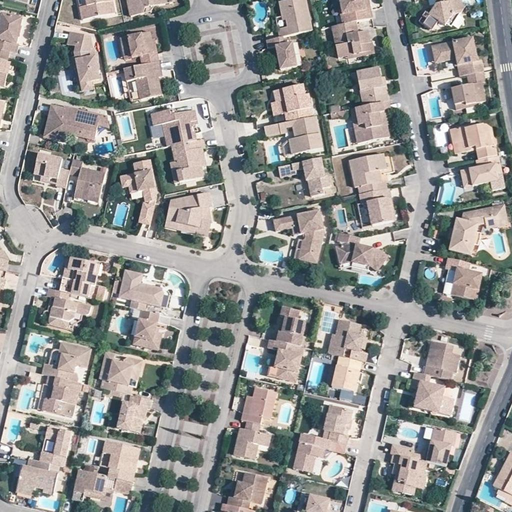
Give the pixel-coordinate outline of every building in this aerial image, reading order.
[(86,0),(88,9),(81,11),(84,22),(116,16),(112,0),(86,0)] [(129,0),(133,17),(145,15),(148,10),(153,13),(155,8),(166,6),(164,1),(163,0),(129,0)] [(287,0),(279,2),(281,15),(286,15),(287,19),(289,26),(278,28),(281,37),(283,37),(312,31),(304,0),(287,0)] [(365,10),(363,1),(362,0),(336,0),(340,15),(338,16),(340,25),(355,22),(370,19),(368,9),(365,10)] [(438,0),(439,2),(436,6),(428,15),(424,12),(418,21),(428,29),(433,28),(436,23),(442,26),(444,26),(454,13),(458,16),(465,7),(458,1),(458,0),(438,0)] [(19,30),(21,26),(22,18),(2,13),(0,23),(0,48),(9,50),(16,52),(18,43),(17,43),(18,35),(17,34),(18,30),(19,30)] [(449,29),(458,16),(454,13),(444,26),(449,29)] [(355,22),(340,25),(333,27),(339,56),(348,55),(371,50),(369,41),(371,41),(368,30),(363,31),(363,35),(358,36),(357,32),(355,22)] [(95,38),(73,33),(70,45),(79,47),(78,51),(80,56),(82,69),(84,83),(95,81),(103,79),(98,58),(94,58),(93,52),(94,47),(97,48),(95,38)] [(154,45),(153,40),(152,33),(129,37),(134,58),(142,56),(144,65),(161,62),(158,44),(154,45)] [(276,46),(278,52),(280,52),(281,57),(279,57),(282,69),(298,66),(293,43),(285,44),(283,37),(281,37),(268,40),(270,47),(276,46)] [(470,40),(461,41),(463,49),(472,47),(470,40)] [(372,41),(371,41),(369,41),(371,50),(348,55),(349,58),(375,53),(372,41)] [(461,41),(434,46),(438,63),(453,59),(459,58),(461,65),(456,66),(458,78),(466,76),(482,73),(480,61),(475,62),(472,47),(463,49),(461,41)] [(438,63),(434,46),(429,47),(433,64),(438,63)] [(7,61),(9,50),(0,48),(0,83),(6,84),(8,72),(4,72),(7,61)] [(459,58),(453,59),(453,66),(456,66),(461,65),(459,58)] [(161,62),(144,65),(128,69),(130,81),(138,79),(143,99),(163,94),(160,77),(159,75),(157,75),(156,72),(163,71),(161,62)] [(382,85),(380,77),(378,70),(357,74),(364,107),(388,102),(385,85),(382,85)] [(482,73),(466,76),(468,84),(465,85),(465,88),(462,89),(461,85),(450,88),(452,98),(455,110),(466,107),(466,105),(476,103),(485,101),(481,83),(484,83),(482,73)] [(95,81),(84,83),(86,92),(97,89),(95,81)] [(279,90),(282,101),(288,100),(291,112),(288,113),(289,122),(315,117),(310,94),(307,94),(305,84),(279,90)] [(288,100),(282,101),(278,102),(274,102),(276,115),(288,113),(291,112),(288,100)] [(388,102),(364,107),(355,109),(358,122),(356,123),(358,131),(362,130),(364,142),(389,137),(387,125),(383,126),(382,122),(385,121),(384,113),(388,112),(390,112),(388,102)] [(67,108),(56,105),(53,117),(48,137),(72,142),(74,134),(84,137),(88,133),(99,136),(101,124),(104,114),(79,108),(73,112),(70,108),(67,108)] [(355,109),(351,110),(353,116),(358,143),(364,142),(362,130),(358,131),(356,123),(358,122),(355,109)] [(193,122),(199,120),(197,111),(177,114),(176,110),(154,114),(157,126),(165,125),(169,146),(174,146),(199,140),(197,131),(195,131),(194,126),(193,122)] [(351,110),(332,114),(333,120),(353,116),(351,110)] [(111,115),(104,114),(101,124),(113,127),(111,115)] [(318,117),(315,117),(289,122),(267,126),(269,135),(290,131),(290,126),(295,125),(297,131),(300,131),(301,137),(298,138),(292,139),(295,154),(324,148),(318,117)] [(485,125),(478,127),(480,135),(491,133),(491,130),(485,125)] [(462,153),(471,152),(472,148),(475,147),(476,151),(478,160),(496,157),(494,146),(496,145),(495,140),(492,139),(491,133),(480,135),(478,127),(463,130),(463,128),(449,131),(451,139),(460,142),(462,153)] [(205,139),(199,140),(174,146),(177,161),(180,160),(181,170),(179,170),(181,181),(205,176),(203,167),(201,167),(200,163),(203,163),(200,150),(205,149),(207,148),(205,139)] [(460,142),(451,139),(454,155),(462,153),(460,142)] [(208,166),(205,149),(200,150),(203,163),(200,163),(201,167),(203,167),(208,166)] [(72,173),(73,169),(64,166),(65,157),(42,152),(37,173),(44,175),(53,176),(61,178),(59,184),(69,186),(72,173)] [(376,172),(380,172),(386,170),(383,154),(351,161),(356,187),(360,186),(362,194),(387,189),(385,181),(381,182),(378,182),(376,172)] [(499,156),(496,157),(478,160),(476,161),(478,168),(461,171),(463,184),(473,182),(473,186),(490,183),(492,191),(505,188),(499,156)] [(87,160),(76,157),(73,169),(72,173),(82,175),(82,177),(85,178),(84,183),(81,182),(78,192),(103,199),(109,171),(85,165),(87,160)] [(323,159),(280,167),(282,178),(299,175),(298,171),(305,169),(306,175),(310,174),(311,180),(310,181),(313,197),(325,195),(324,188),(332,187),(329,175),(326,176),(323,159)] [(180,160),(177,161),(172,162),(176,182),(181,181),(179,170),(181,170),(180,160)] [(153,178),(156,176),(153,161),(137,163),(139,175),(123,177),(125,189),(131,188),(132,191),(139,190),(140,194),(145,194),(149,193),(150,196),(152,196),(153,199),(147,200),(147,202),(146,202),(141,222),(153,224),(159,197),(157,195),(160,194),(158,182),(153,183),(153,178)] [(405,177),(406,184),(416,182),(415,175),(405,177)] [(390,199),(388,189),(387,189),(362,194),(358,195),(360,205),(366,204),(371,227),(392,223),(388,199),(390,199)] [(103,199),(78,192),(78,196),(102,202),(103,199)] [(211,233),(213,221),(209,220),(207,211),(211,210),(211,207),(214,206),(211,193),(198,195),(194,200),(190,197),(173,200),(168,223),(179,226),(180,223),(200,227),(200,230),(211,233)] [(456,231),(453,242),(451,251),(472,255),(474,244),(476,245),(478,243),(480,235),(478,233),(477,233),(479,223),(485,223),(486,224),(489,224),(490,224),(491,224),(493,224),(494,224),(495,223),(496,222),(497,222),(498,223),(499,224),(507,222),(505,210),(489,213),(488,210),(465,214),(463,222),(459,221),(456,231)] [(278,231),(294,228),(301,226),(302,234),(304,234),(307,233),(308,236),(305,238),(305,239),(304,241),(303,243),(302,247),(303,249),(304,250),(305,251),(303,260),(318,263),(326,230),(322,211),(275,220),(278,231)] [(179,226),(168,223),(167,227),(210,237),(211,233),(200,230),(200,227),(180,223),(179,226)] [(301,226),(294,228),(295,235),(302,234),(301,226)] [(361,238),(341,233),(339,242),(342,242),(342,246),(338,247),(344,266),(352,263),(372,268),(376,270),(380,272),(390,257),(382,252),(360,246),(361,238)] [(303,243),(304,241),(299,240),(295,258),(303,260),(305,251),(304,250),(303,249),(302,247),(303,243)] [(3,248),(0,249),(0,267),(6,269),(9,258),(3,248)] [(74,257),(71,269),(76,270),(81,271),(79,280),(74,278),(65,276),(62,290),(70,292),(91,296),(92,290),(95,291),(99,273),(97,273),(99,263),(74,257)] [(471,264),(449,259),(446,269),(457,272),(451,295),(476,301),(483,275),(469,272),(471,264)] [(372,268),(352,263),(351,268),(371,272),(372,268)] [(132,299),(131,306),(143,309),(145,310),(147,302),(161,305),(164,293),(160,287),(141,283),(143,274),(126,269),(119,296),(132,299)] [(99,286),(96,298),(104,299),(106,287),(99,286)] [(62,290),(51,287),(49,294),(56,296),(54,304),(53,304),(50,314),(50,316),(51,317),(52,318),(54,320),(67,323),(69,323),(70,323),(70,321),(71,320),(71,319),(72,318),(73,317),(74,317),(75,317),(77,310),(85,312),(88,313),(90,313),(91,311),(91,309),(92,307),(92,304),(69,299),(70,292),(62,290)] [(286,318),(284,325),(282,333),(279,332),(276,342),(304,348),(306,338),(303,337),(306,322),(297,320),(299,311),(283,308),(280,317),(286,318)] [(145,310),(143,309),(137,335),(143,337),(141,344),(159,348),(163,332),(158,331),(155,330),(156,326),(159,313),(145,310)] [(356,340),(357,337),(359,327),(337,322),(334,337),(330,336),(326,353),(341,357),(362,362),(365,363),(366,354),(358,352),(359,349),(361,341),(356,340)] [(366,339),(357,337),(356,340),(361,341),(359,349),(363,350),(366,339)] [(276,342),(270,340),(268,349),(279,351),(282,352),(280,360),(277,358),(276,358),(274,367),(279,369),(277,378),(296,382),(300,365),(297,364),(298,357),(301,357),(304,348),(276,342)] [(62,341),(60,349),(63,354),(62,361),(56,365),(46,363),(43,373),(48,374),(77,381),(78,374),(76,371),(76,370),(76,367),(80,365),(87,367),(92,348),(62,341)] [(431,343),(427,360),(432,361),(431,368),(426,367),(424,376),(430,377),(450,382),(452,374),(454,375),(457,365),(449,363),(452,354),(453,348),(431,343)] [(126,356),(123,360),(121,362),(119,366),(113,365),(115,358),(116,354),(106,352),(100,377),(103,378),(102,387),(103,387),(112,389),(121,392),(130,394),(132,385),(129,384),(126,384),(128,377),(131,377),(132,369),(139,370),(141,360),(126,356)] [(459,356),(452,354),(449,363),(457,365),(459,356)] [(274,367),(276,358),(270,357),(268,366),(274,367)] [(362,362),(341,357),(333,388),(355,394),(357,384),(359,375),(362,362)] [(121,362),(123,360),(115,358),(113,365),(119,366),(121,362)] [(132,369),(131,377),(138,379),(139,370),(132,369)] [(77,381),(48,374),(46,383),(48,383),(52,385),(49,398),(45,397),(43,397),(41,407),(73,414),(80,382),(77,381)] [(430,377),(424,376),(415,374),(411,389),(417,390),(419,391),(418,392),(421,392),(419,400),(417,399),(415,408),(446,416),(450,400),(443,398),(445,390),(429,386),(430,377)] [(251,414),(245,413),(243,421),(249,422),(261,425),(263,417),(271,419),(276,393),(257,389),(255,397),(251,414)] [(151,399),(131,394),(129,402),(124,401),(120,414),(118,427),(136,431),(139,418),(143,419),(144,419),(147,408),(149,408),(151,399)] [(249,395),(245,413),(251,414),(255,397),(249,395)] [(333,407),(332,416),(330,424),(326,422),(324,430),(330,432),(328,441),(331,442),(347,446),(349,436),(347,435),(349,429),(346,428),(349,420),(351,420),(353,411),(333,407)] [(118,427),(120,414),(113,412),(110,425),(118,427)] [(261,425),(249,422),(247,430),(246,436),(240,435),(235,454),(255,459),(259,444),(271,446),(273,436),(259,432),(261,425)] [(72,431),(49,425),(46,436),(58,440),(55,452),(43,450),(41,460),(59,465),(64,466),(72,431)] [(433,428),(429,442),(437,444),(435,451),(427,449),(424,463),(427,464),(445,468),(449,447),(452,447),(455,433),(433,428)] [(328,441),(303,435),(295,468),(313,472),(317,456),(324,458),(326,449),(330,450),(331,442),(328,441)] [(135,456),(138,457),(140,448),(105,439),(102,450),(110,452),(107,466),(109,467),(106,476),(116,479),(131,482),(137,461),(134,460),(135,456)] [(429,442),(427,449),(435,451),(437,444),(429,442)] [(411,453),(412,450),(393,446),(390,455),(393,456),(409,460),(411,453)] [(414,454),(411,453),(409,460),(421,462),(422,456),(414,454)] [(511,453),(505,463),(508,464),(501,476),(499,475),(493,486),(499,490),(511,496),(511,453)] [(421,462),(409,460),(393,456),(391,464),(394,465),(398,466),(396,474),(393,486),(405,489),(406,487),(415,489),(423,491),(427,474),(425,473),(427,464),(424,463),(421,462)] [(41,460),(29,458),(27,465),(22,464),(18,480),(35,485),(44,487),(53,489),(59,465),(41,460)] [(505,463),(499,475),(501,476),(508,464),(505,463)] [(85,471),(78,469),(71,499),(82,501),(84,495),(85,488),(89,489),(89,490),(101,493),(100,498),(112,501),(114,490),(129,494),(131,482),(116,479),(113,489),(103,487),(106,476),(85,471)] [(246,473),(243,484),(242,487),(237,486),(234,497),(230,496),(229,496),(227,504),(248,509),(250,501),(261,504),(267,478),(246,473)] [(35,485),(18,480),(15,489),(33,493),(35,485)] [(234,482),(230,496),(234,497),(237,486),(242,487),(243,484),(234,482)] [(405,489),(393,486),(392,491),(414,496),(415,489),(406,487),(405,489)] [(84,495),(100,498),(101,493),(89,490),(89,489),(85,488),(84,495)] [(511,496),(499,490),(497,495),(511,502),(511,496)] [(325,511),(326,511),(328,501),(309,497),(305,511),(325,511)]
